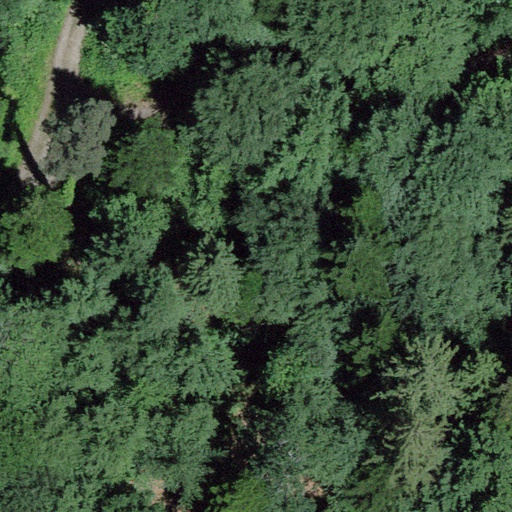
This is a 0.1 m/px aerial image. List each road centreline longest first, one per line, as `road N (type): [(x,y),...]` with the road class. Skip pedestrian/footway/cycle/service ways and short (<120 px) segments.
road 1 (track): [(511,70),(309,99),(149,139),(36,147)]
road 2 (track): [(84,0),(36,147)]
